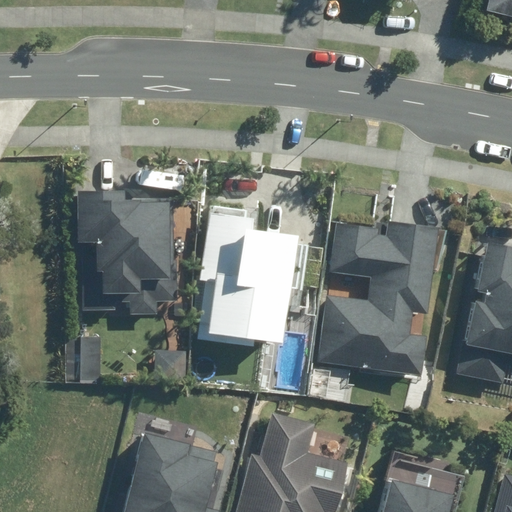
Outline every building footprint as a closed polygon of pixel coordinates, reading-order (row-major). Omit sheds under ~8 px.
[(511,0),(484,0),(483,11),(511,16),(511,0)] [(123,191),(75,189),(72,311),(158,313),(158,303),(176,303),(178,200),(122,198),(123,191)] [(198,277),(206,278),(195,339),(255,349),(257,336),(279,340),(295,240),(247,232),(249,217),(209,210),(198,277)] [(326,292),(316,360),(418,374),(424,336),(406,333),(409,309),(424,311),(436,226),(384,219),(382,228),(336,222),(329,271),(367,277),(364,298),(326,292)] [(511,247),(485,242),(464,345),(511,355),(511,247)] [(99,336),(66,335),(63,381),(96,383),(99,336)] [(258,455),(249,452),(233,511),(331,511),(344,463),(305,453),(313,422),(269,411),(258,455)] [(217,450),(143,430),(120,511),(217,511),(218,511),(202,507),(217,450)] [(494,511),(511,511),(511,476),(504,475),(494,511)] [(376,511),(444,511),(449,496),(384,480),(376,511)]
